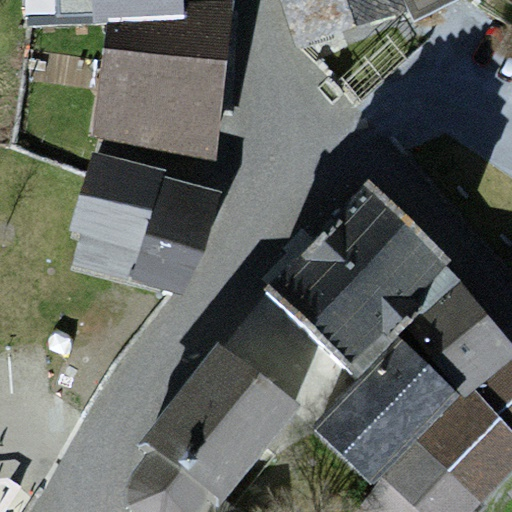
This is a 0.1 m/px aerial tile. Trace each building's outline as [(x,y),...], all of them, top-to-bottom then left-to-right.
[(28,0),(28,22),(112,19),(179,16),(180,7),(179,0),(28,0)] [(285,0),(298,39),(411,7),(415,16),(446,0),(285,0)] [(230,3),(180,7),(179,16),(112,19),(95,132),(211,155),(230,3)] [(160,175),(95,156),(74,227),(86,231),(77,264),(183,295),(212,194),(159,179),(160,175)] [(445,271),(364,193),(271,289),(351,367),(445,271)] [(457,290),(320,428),(382,483),(509,366),(457,290)] [(292,407),(218,350),(147,442),(158,451),(134,484),(133,503),(143,511),(194,511),(211,493),(218,498),(292,407)] [(463,511),(511,462),(511,369),(509,366),(382,483),(359,511),(463,511)]
